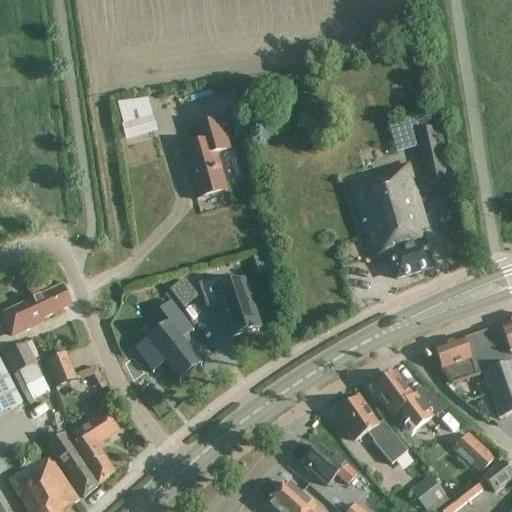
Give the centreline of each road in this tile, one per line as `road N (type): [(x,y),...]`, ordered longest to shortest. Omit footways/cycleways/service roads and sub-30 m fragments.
road 1 (residential): [(0,261),(33,249),(61,256),(118,379),(184,468)]
road 2 (secondary): [(184,468),(306,377),(406,323)]
road 3 (secondary): [(511,269),(412,310),(406,323)]
